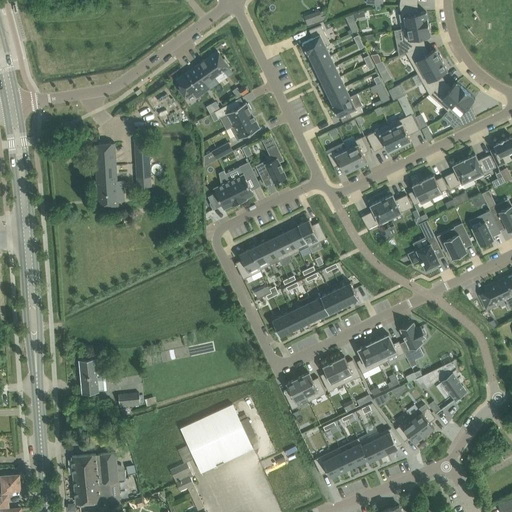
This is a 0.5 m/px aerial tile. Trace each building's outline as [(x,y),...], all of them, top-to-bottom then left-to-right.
[(428,24),(426,11),(417,13),(415,5),(399,5),(401,13),(399,14),(401,29),(428,24)] [(356,23),(349,26),(352,32),(359,29),(356,23)] [(404,43),(399,44),(401,54),(406,52),(423,46),(422,38),(431,36),(429,29),(431,28),(430,24),(428,24),(401,29),(404,43)] [(326,45),(330,43),(321,25),(309,30),(313,37),(302,42),(308,54),(308,53),(326,45)] [(313,64),(331,55),(326,45),(308,53),(313,64)] [(418,73),(442,60),(441,59),(442,58),(440,54),(439,55),(435,49),(427,54),(423,46),(406,52),(418,73)] [(229,67),(225,61),(226,60),(225,58),(223,59),(218,51),(196,66),(209,86),(217,81),(214,78),(229,67)] [(318,74),(335,66),(331,55),(313,64),(318,74)] [(444,83),(440,75),(448,71),(442,60),(418,73),(429,94),(444,83)] [(209,86),(196,66),(177,80),(181,86),(179,88),(186,98),(193,92),(197,97),(206,90),(205,89),(209,86)] [(340,76),(335,66),(318,74),(323,84),(340,76)] [(340,76),(323,84),(328,95),(345,86),(340,76)] [(447,110),(466,90),(457,82),(450,89),(444,83),(429,94),(447,110)] [(401,83),(389,88),(393,99),(406,94),(401,83)] [(239,89),(242,94),(242,95),(249,90),(245,85),(239,89)] [(345,86),(328,95),(333,104),(332,105),(333,105),(350,96),(345,86)] [(476,118),(471,107),(469,105),(475,98),(466,90),(447,110),(459,121),(460,119),(463,124),(476,118)] [(350,96),(333,105),(338,116),(348,111),(351,117),(363,112),(360,106),(363,105),(357,93),(350,96)] [(387,93),(379,97),(382,102),(390,99),(387,93)] [(237,99),(214,112),(218,119),(226,114),(233,126),(253,115),(250,110),(252,109),(248,103),(247,104),(246,102),(244,104),(241,105),(237,99)] [(412,113),(389,124),(400,146),(411,141),(408,135),(419,129),(412,113)] [(260,128),(253,115),(233,126),(226,130),(229,129),(233,137),(237,135),(239,139),(248,134),(248,135),(255,132),(254,131),(260,128)] [(362,115),(356,118),(359,124),(365,121),(362,115)] [(424,122),(419,124),(426,137),(431,135),(427,126),(426,126),(424,122)] [(400,146),(389,124),(367,135),(374,151),(386,146),(388,151),(400,146)] [(511,136),(504,140),(503,139),(498,142),(499,143),(494,145),(495,147),(490,150),(498,166),(511,160),(508,153),(511,150),(511,136)] [(369,150),(362,137),(355,140),(356,142),(346,147),(356,167),(367,162),(362,153),(369,150)] [(149,140),(135,141),(137,177),(151,176),(149,140)] [(115,142),(95,143),(98,207),(118,206),(118,201),(124,200),(123,188),(117,188),(117,180),(115,142)] [(229,142),(213,151),(217,159),(233,150),(229,142)] [(280,162),(284,160),(276,142),(268,146),(274,158),(256,167),(262,179),(270,175),(274,183),(280,181),(281,180),(287,177),(283,170),(284,169),(281,163),(281,164),(280,162)] [(248,144),(242,147),(247,156),(252,154),(248,144)] [(356,167),(346,147),(335,152),(334,150),(327,153),(334,167),(340,164),(344,173),(356,167)] [(478,160),(475,154),(464,159),(473,177),(495,166),(489,154),(478,160)] [(473,177),(464,159),(453,165),(456,171),(445,176),(450,188),(473,177)] [(239,166),(243,174),(229,181),(239,202),(240,202),(240,203),(247,200),(247,198),(254,194),(252,190),(247,180),(249,178),(249,179),(256,176),(249,161),(239,166)] [(500,171),(496,174),(501,184),(505,181),(500,171)] [(434,174),(423,179),(432,198),(443,193),(442,191),(448,188),(442,176),(436,179),(434,174)] [(432,198),(423,179),(412,184),(415,190),(409,193),(414,204),(420,201),(421,204),(432,198)] [(235,203),(239,201),(229,181),(214,188),(216,192),(208,196),(211,202),(210,203),(213,210),(222,205),(224,209),(232,205),(235,204),(235,203)] [(482,193),(477,195),(481,202),(486,200),(482,193)] [(392,194),(381,199),(390,218),(412,207),(406,194),(395,200),(392,194)] [(164,195),(150,196),(150,207),(165,206),(164,195)] [(463,202),(459,195),(452,198),(453,199),(456,205),(463,202)] [(381,199),(370,205),(373,211),(361,216),(368,228),(390,218),(381,199)] [(456,205),(453,199),(445,203),(448,209),(456,205)] [(511,204),(499,210),(496,204),(489,208),(490,210),(495,220),(502,217),(508,231),(511,229),(511,204)] [(472,227),(480,245),(493,238),(489,229),(498,225),(495,220),(490,210),(484,213),(486,216),(479,219),(481,223),(472,227)] [(309,219),(299,224),(309,246),(320,241),(327,238),(319,221),(312,225),(309,219)] [(427,220),(418,224),(420,229),(430,225),(427,220)] [(467,251),(461,238),(468,234),(462,222),(454,226),(455,228),(451,230),(453,235),(441,242),(445,251),(448,249),(453,258),(467,251)] [(309,246),(299,224),(298,224),(298,225),(289,230),(299,250),(300,250),(298,246),(306,241),(309,246)] [(299,250),(289,230),(279,234),(289,255),(299,250)] [(438,258),(444,255),(433,232),(424,237),(427,244),(408,253),(413,263),(421,259),(426,269),(440,262),(438,258)] [(289,255),(279,234),(270,239),(280,260),(289,255)] [(280,260),(270,239),(260,244),(270,264),(268,260),(277,256),(279,260),(280,260)] [(270,264),(260,244),(250,248),(261,270),(262,270),(261,269),(270,264)] [(261,270),(250,248),(240,253),(242,259),(236,262),(244,279),(250,275),(250,276),(261,270)] [(511,291),(505,277),(500,280),(500,281),(496,283),(496,282),(484,287),(486,291),(479,294),(486,309),(497,304),(496,302),(505,298),(506,300),(511,297),(511,291)] [(351,282),(341,286),(349,303),(359,298),(351,282)] [(349,303),(341,286),(331,291),(339,307),(349,303)] [(339,307),(331,291),(321,296),(329,312),(339,307)] [(329,312),(321,296),(312,301),(319,317),(329,312)] [(319,317),(312,301),(302,305),(310,322),(319,317)] [(310,322),(302,305),(292,310),(300,326),(310,322)] [(300,326),(292,310),(282,315),(290,331),(300,326)] [(290,331),(282,315),(272,319),(280,336),(290,331)] [(405,340),(400,343),(404,352),(411,366),(417,363),(412,351),(420,347),(419,344),(423,342),(422,339),(426,337),(425,334),(427,333),(424,328),(422,328),(421,325),(416,327),(414,322),(404,326),(405,329),(401,331),(405,340)] [(389,333),(378,339),(388,360),(389,360),(388,358),(397,353),(398,355),(404,352),(400,343),(399,341),(393,343),(389,333)] [(388,360),(378,339),(368,343),(379,365),(388,360)] [(379,365),(368,343),(358,349),(362,358),(357,361),(363,373),(379,365)] [(344,355),(333,360),(344,383),(354,378),(355,379),(361,376),(353,359),(347,362),(344,355)] [(106,377),(98,377),(96,358),(89,359),(79,359),(82,393),(92,392),(99,392),(99,391),(107,390),(106,377)] [(344,383),(333,360),(322,366),(326,372),(320,375),(328,391),(335,388),(334,388),(344,383)] [(454,360),(420,376),(427,387),(441,377),(442,379),(441,380),(455,399),(456,398),(455,397),(458,395),(459,397),(467,391),(456,376),(458,375),(456,369),(451,370),(450,367),(455,366),(454,360)] [(309,372),(298,377),(309,401),(326,392),(318,377),(313,379),(309,372)] [(414,372),(407,376),(409,381),(417,378),(414,372)] [(309,401),(298,377),(287,383),(290,390),(285,393),(292,409),(299,406),(297,403),(307,398),(309,401)] [(378,386),(371,389),(373,395),(380,392),(378,386)] [(391,390),(397,398),(403,393),(398,387),(391,390)] [(140,403),(139,395),(139,392),(119,394),(120,405),(121,404),(121,407),(139,405),(139,403),(140,403)] [(359,405),(371,399),(369,394),(357,400),(359,405)] [(253,448),(232,403),(207,415),(227,459),(253,448)] [(430,422),(435,418),(428,407),(413,419),(411,417),(424,435),(434,428),(430,422)] [(195,458),(197,462),(201,471),(227,459),(207,415),(181,427),(189,444),(195,458)] [(424,435),(411,417),(395,428),(404,441),(410,437),(414,442),(424,435)] [(125,432),(136,429),(134,418),(123,421),(125,432)] [(402,443),(394,431),(391,428),(379,433),(378,431),(388,452),(398,447),(397,446),(402,443)] [(388,452),(378,431),(368,436),(379,457),(388,452)] [(379,457),(368,436),(369,438),(361,442),(358,437),(358,438),(369,461),(379,457)] [(369,461),(358,438),(349,442),(359,463),(368,459),(369,461)] [(349,442),(340,446),(350,467),(359,463),(349,442)] [(350,467),(340,446),(330,451),(340,472),(350,467)] [(340,472),(330,451),(314,459),(321,474),(328,471),(330,477),(340,472)] [(100,454),(96,454),(96,453),(72,455),(76,503),(100,501),(100,500),(111,499),(109,482),(115,482),(115,481),(118,480),(126,480),(125,466),(117,463),(116,452),(102,453),(100,453),(100,454)] [(199,496),(190,476),(193,475),(187,462),(187,461),(184,463),(179,465),(170,469),(180,490),(188,487),(193,499),(199,511),(206,511),(211,510),(209,505),(204,507),(199,496)] [(128,474),(136,472),(134,464),(126,466),(128,474)] [(12,489),(20,488),(19,474),(9,475),(0,475),(0,508),(9,507),(8,494),(6,494),(5,491),(6,491),(12,491),(12,489)] [(511,511),(511,498),(499,504),(502,511),(511,511)]
